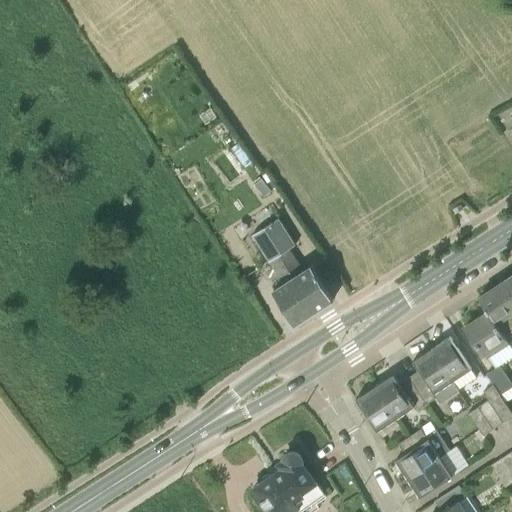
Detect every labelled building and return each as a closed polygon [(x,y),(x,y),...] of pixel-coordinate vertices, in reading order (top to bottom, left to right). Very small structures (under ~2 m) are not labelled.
[(455,214),(466,208),(460,197),(449,204),(455,214)] [(273,247),(315,311),(334,298),(311,264),(304,269),(290,248),(284,240),(273,247)] [(296,323),(315,311),(273,247),(265,252),(270,261),(269,261),(283,282),(273,288),(296,323)] [(497,323),(511,312),(511,288),(506,280),(480,297),(489,311),(497,323)] [(466,326),(486,356),(486,355),(488,358),(510,343),(497,323),(489,311),(466,326)] [(477,378),(471,369),(472,368),(451,336),(430,350),(451,382),(454,380),(460,390),(477,378)] [(454,380),(451,382),(430,350),(414,360),(420,370),(410,377),(428,403),(435,398),(438,404),(460,390),(454,380)] [(506,402),(511,398),(511,382),(500,365),(487,374),(494,384),(506,402)] [(417,410),(428,403),(410,377),(400,383),(394,374),(374,387),(395,419),(415,406),(417,410)] [(494,384),(484,391),(490,399),(504,422),(511,416),(511,411),(506,402),(494,384)] [(400,426),(395,419),(374,387),(357,398),(378,430),(380,429),(384,436),(400,426)] [(504,422),(490,399),(479,406),(495,428),(504,422)] [(495,428),(479,406),(469,413),(484,435),(495,428)] [(438,428),(426,435),(428,438),(406,453),(396,459),(408,476),(440,455),(441,457),(453,449),(438,428)] [(409,437),(399,443),(406,453),(428,438),(426,435),(422,428),(409,437)] [(511,473),(511,451),(502,458),(511,473)] [(284,459),(283,460),(269,470),(272,475),(297,511),(324,492),(317,482),(318,482),(297,453),(296,452),(295,452),(294,452),(293,452),(292,452),(290,452),(288,453),(287,453),(286,454),(286,455),(285,455),(285,456),(284,457),(284,458),(284,459)] [(440,455),(408,476),(421,497),(453,475),(441,457),(440,455)] [(506,486),(511,481),(511,473),(502,458),(492,464),(506,486)] [(258,511),(294,511),(297,511),(272,475),(271,474),(270,474),(268,475),(266,475),(265,476),(264,476),(263,477),(261,478),(261,479),(260,480),(259,482),(259,483),(259,484),(252,489),(264,506),(257,511),(258,511)] [(478,511),(468,495),(467,496),(459,485),(436,500),(443,511),(441,511),(478,511)]
